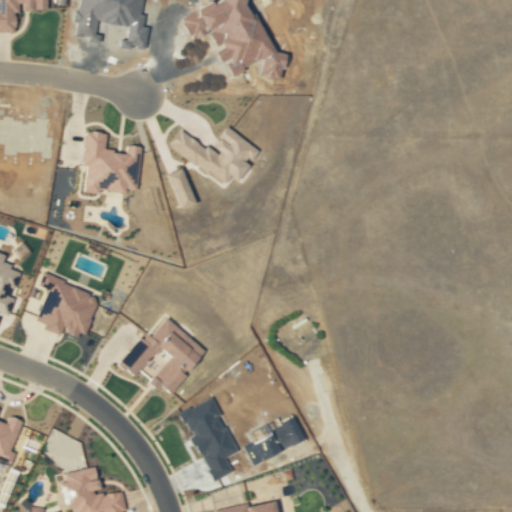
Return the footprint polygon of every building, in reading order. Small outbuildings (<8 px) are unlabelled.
[(48,0),(0,0),(0,31),(17,31),(16,12),(24,12),(24,11),(49,10),(48,0)] [(168,149),(228,183),(231,177),(242,183),(252,165),(250,164),(259,148),(226,129),(214,150),(179,130),(168,149)] [(140,146),(125,145),(124,152),(106,150),(108,132),(86,131),(83,166),(87,166),(85,192),(99,194),(100,190),(128,192),(128,190),(137,190),(140,146)] [(73,188),(76,170),(55,166),(52,185),(73,188)] [(182,209),(197,203),(183,169),(168,175),(182,209)] [(0,314),(8,317),(14,298),(11,298),(20,270),(3,265),(7,253),(0,250),(0,314)] [(47,289),(38,315),(23,310),(19,320),(32,324),(31,327),(61,338),(63,330),(85,337),(97,302),(88,299),(92,289),(43,272),(38,285),(47,289)] [(207,349),(162,315),(122,365),(136,376),(140,372),(160,387),(162,384),(173,393),(207,349)] [(180,411),(191,437),(193,437),(212,481),(232,472),(226,457),(237,453),(213,397),(180,411)] [(22,422),(0,414),(0,410),(0,409),(0,461),(12,466),(16,454),(11,452),(22,422)] [(61,473),(67,510),(75,509),(75,511),(123,511),(123,510),(126,510),(123,491),(102,495),(97,467),(61,473)] [(28,511),(43,511),(45,508),(30,502),(31,501),(24,498),(19,508),(28,511)] [(215,511),(214,511),(279,511),(277,499),(215,511)]
